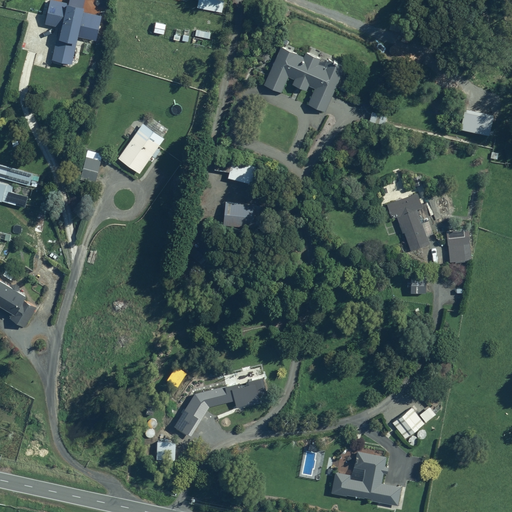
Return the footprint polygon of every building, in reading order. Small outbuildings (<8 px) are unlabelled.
[(71,0),(71,4),(49,0),(44,25),(59,28),(52,62),(72,66),(76,45),(79,45),(80,39),(97,43),(102,17),(86,14),(88,0),(71,0)] [(167,24),(155,23),(154,35),(165,36),(167,24)] [(210,32),(195,31),(195,38),(209,39),(210,32)] [(304,57),(281,47),(265,85),(282,93),(289,77),(295,79),(292,85),(308,92),(309,88),(314,89),(307,105),(326,113),(345,69),(326,61),(324,67),(319,65),(322,59),(306,52),(304,57)] [(166,139),(143,124),(117,161),(139,175),(152,156),(157,160),(162,152),(159,149),(166,139)] [(101,161),(85,158),(80,182),(96,185),(101,161)] [(40,175),(0,164),(0,178),(37,188),(40,175)] [(421,176),(410,180),(413,188),(423,184),(421,176)] [(13,186),(0,183),(0,202),(19,207),(21,196),(12,194),(13,186)] [(418,194),(387,205),(392,219),(397,217),(402,234),(405,233),(411,250),(429,244),(427,237),(433,234),(428,219),(421,221),(417,211),(423,209),(418,194)] [(254,203),(225,201),(223,219),(253,221),(254,203)] [(471,261),(469,230),(447,231),(450,263),(471,261)] [(10,288),(0,281),(0,309),(2,311),(3,309),(17,317),(28,299),(19,294),(22,290),(13,284),(10,288)] [(37,309),(29,305),(19,324),(27,328),(37,309)] [(411,407),(391,422),(405,440),(425,425),(411,407)] [(429,408),(420,416),(426,423),(436,416),(429,408)] [(387,457),(357,453),(355,468),(365,470),(363,482),(351,480),(351,476),(334,474),(331,495),(368,500),(368,503),(400,507),(403,487),(383,484),(384,475),(387,476),(389,467),(386,466),(387,457)]
